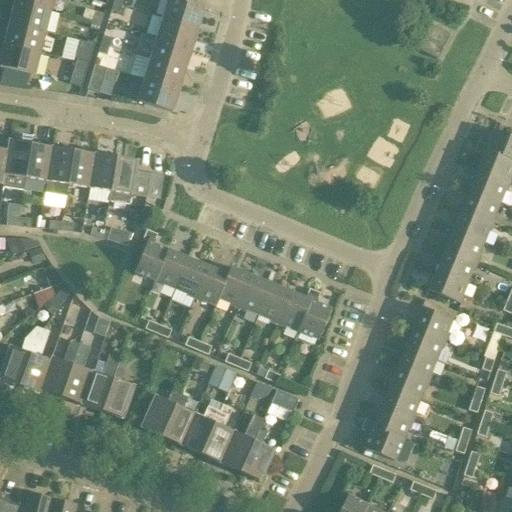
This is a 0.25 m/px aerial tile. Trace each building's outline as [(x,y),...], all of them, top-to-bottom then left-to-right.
[(14,0),(14,3),(49,12),(51,0),(14,0)] [(203,8),(196,5),(178,0),(168,0),(162,19),(197,29),(203,8)] [(9,24),(44,33),(49,12),(14,3),(9,24)] [(110,11),(119,14),(122,6),(113,4),(110,11)] [(103,15),(95,12),(91,22),(100,25),(103,15)] [(156,40),(190,50),(197,29),(162,19),(156,40)] [(90,28),(98,31),(100,25),(91,22),(90,28)] [(4,45),(39,54),(44,33),(9,24),(4,45)] [(436,60),(449,36),(427,24),(414,48),(436,60)] [(111,39),(103,36),(100,45),(108,48),(111,39)] [(150,60),(184,71),(190,50),(156,40),(150,60)] [(39,54),(4,45),(0,60),(0,67),(33,76),(39,54)] [(94,66),(115,72),(106,55),(108,48),(100,45),(94,66)] [(91,56),(79,52),(76,60),(88,64),(91,56)] [(68,85),(80,89),(88,64),(76,60),(68,85)] [(143,81),(178,91),(184,71),(150,60),(143,81)] [(115,72),(94,66),(86,90),(98,94),(102,81),(114,84),(117,73),(115,72)] [(178,91),(143,81),(137,103),(171,113),(178,91)] [(511,162),(511,138),(493,131),(487,146),(477,142),(475,148),(511,162)] [(7,151),(2,185),(2,187),(23,191),(25,179),(24,179),(30,145),(8,142),(6,151),(7,151)] [(24,179),(25,179),(46,183),(51,149),(30,145),(24,179)] [(477,172),(507,184),(511,172),(511,162),(475,148),(473,153),(482,157),(477,172)] [(73,152),(51,149),(46,183),(44,194),(65,197),(67,186),(73,152)] [(89,189),(94,155),(73,152),(67,186),(89,189)] [(110,193),(115,159),(94,155),(89,189),(110,193)] [(149,175),(136,173),(137,162),(115,159),(110,193),(146,198),(149,175)] [(468,192),(499,204),(507,184),(477,172),(468,192)] [(460,212),(491,224),(499,204),(468,192),(460,212)] [(483,244),(491,224),(460,212),(452,232),(483,244)] [(6,217),(5,226),(17,227),(18,218),(6,217)] [(31,228),(31,219),(18,218),(17,227),(31,228)] [(48,221),(48,230),(60,231),(61,222),(48,221)] [(73,232),(74,223),(61,222),(60,231),(73,232)] [(91,227),(89,237),(101,240),(104,231),(91,227)] [(116,231),(116,234),(104,231),(101,240),(128,247),(132,236),(116,231)] [(475,264),(483,244),(452,232),(444,252),(475,264)] [(155,282),(167,251),(153,245),(156,238),(146,233),(142,243),(146,245),(134,273),(155,282)] [(7,240),(6,241),(12,257),(39,247),(37,242),(7,240)] [(27,254),(32,266),(44,262),(39,249),(27,254)] [(167,251),(155,282),(175,290),(187,260),(167,251)] [(467,284),(475,264),(444,252),(436,272),(467,284)] [(187,260),(175,290),(194,299),(207,268),(187,260)] [(52,266),(42,270),(48,286),(62,280),(56,273),(52,266)] [(207,268),(194,299),(215,307),(218,300),(217,299),(227,276),(226,276),(207,268)] [(217,299),(218,300),(237,308),(250,277),(229,268),(226,276),(227,276),(217,299)] [(458,305),(467,284),(436,272),(427,292),(458,305)] [(250,277),(237,308),(257,316),(270,285),(250,277)] [(270,285),(257,316),(277,324),(290,294),(270,285)] [(67,288),(46,304),(54,313),(70,292),(67,288)] [(290,294),(277,324),(297,332),(314,292),(308,290),(304,300),(290,294)] [(314,292),(297,332),(317,341),(330,310),(315,304),(319,294),(314,292)] [(511,311),(511,302),(506,300),(502,312),(510,315),(511,311)] [(424,301),(421,309),(450,321),(453,313),(424,301)] [(443,342),(451,321),(421,309),(412,329),(443,342)] [(156,335),(160,326),(148,321),(144,330),(156,335)] [(497,325),(493,333),(505,338),(508,329),(497,325)] [(160,326),(156,335),(167,340),(171,331),(160,326)] [(21,352),(8,348),(0,371),(0,381),(18,387),(33,343),(42,330),(36,328),(25,340),(21,352)] [(404,349),(435,362),(443,342),(412,329),(404,349)] [(50,362),(49,362),(40,358),(49,332),(42,330),(33,343),(18,387),(39,394),(40,392),(39,392),(50,362)] [(196,352),(199,343),(188,338),(184,347),(196,352)] [(50,362),(39,392),(40,392),(60,399),(79,344),(70,341),(63,364),(50,359),(49,362),(50,362)] [(199,343),(196,352),(207,357),(211,348),(199,343)] [(80,406),(91,374),(82,371),(90,348),(79,344),(60,399),(80,406)] [(396,369),(427,382),(435,362),(404,349),(396,369)] [(235,368),(239,359),(227,354),(224,364),(235,368)] [(91,374),(80,406),(100,413),(119,359),(108,356),(101,377),(91,374)] [(127,363),(119,359),(100,413),(122,420),(133,388),(120,383),(127,363)] [(191,369),(206,375),(210,365),(196,359),(191,369)] [(239,359),(235,368),(247,373),(251,364),(239,359)] [(489,374),(493,362),(485,359),(480,371),(489,374)] [(235,375),(216,367),(210,380),(230,388),(235,375)] [(388,389),(419,402),(427,382),(396,369),(388,389)] [(275,385),(279,376),(267,371),(263,380),(275,385)] [(492,383),(501,386),(505,374),(496,371),(492,383)] [(501,386),(492,383),(488,395),(497,398),(501,386)] [(140,429),(160,438),(183,387),(175,384),(171,392),(166,403),(154,397),(140,429)] [(180,447),(194,415),(182,410),(187,399),(192,388),(184,384),(183,387),(160,438),(180,447)] [(470,400),(479,403),(483,391),(474,388),(470,400)] [(380,409),(410,422),(419,402),(388,389),(380,409)] [(270,404),(292,414),(298,401),(275,392),(270,404)] [(479,403),(470,400),(466,412),(475,415),(479,403)] [(223,405),(219,413),(199,455),(219,464),(233,433),(221,428),(230,409),(223,405)] [(199,455),(219,413),(211,409),(206,421),(194,415),(180,447),(199,455)] [(402,442),(410,422),(380,409),(374,424),(364,420),(362,425),(402,442)] [(478,424),(487,427),(491,415),(482,412),(478,424)] [(233,433),(219,464),(239,473),(258,431),(259,431),(263,420),(255,417),(245,438),(233,433)] [(487,427),(478,424),(474,436),(483,439),(487,427)] [(394,462),(402,442),(362,425),(360,431),(369,435),(363,450),(394,462)] [(457,441),(466,444),(469,431),(461,429),(457,441)] [(266,434),(259,431),(258,431),(239,473),(259,482),(273,451),(261,445),(266,434)] [(466,444),(457,441),(453,453),(462,456),(466,444)] [(465,465),(474,468),(478,456),(469,453),(465,465)] [(474,468),(465,465),(462,477),(470,480),(474,468)] [(380,480),(383,472),(372,467),(368,475),(380,480)] [(383,472),(380,480),(392,485),(395,476),(383,472)] [(420,496),(423,488),(412,483),(408,492),(420,496)] [(0,511),(5,511),(9,503),(0,499),(0,487),(1,485),(0,484),(0,511)] [(423,488),(420,496),(432,501),(435,493),(423,488)] [(9,503),(5,511),(48,511),(51,501),(27,495),(24,508),(9,503)] [(338,511),(363,511),(367,506),(347,496),(338,511)] [(73,511),(75,507),(51,501),(48,511),(73,511)]
